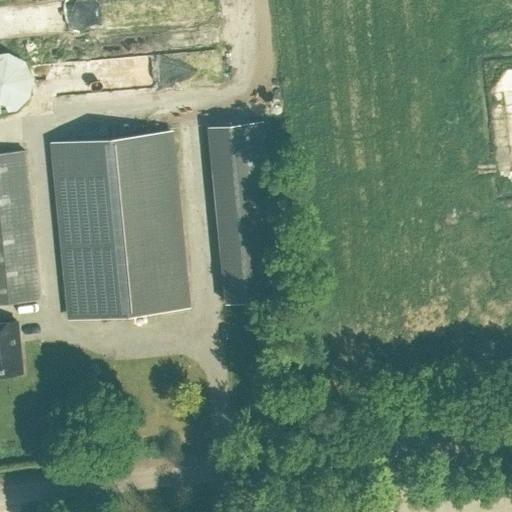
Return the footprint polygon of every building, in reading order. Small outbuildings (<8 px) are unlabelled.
[(142,26),(208,22),(206,0),(121,0),(86,2),(88,32),(109,31),(109,26),(142,24),(142,26)] [(509,118),(491,119),(492,141),(510,140),(509,118)] [(280,297),(262,120),(209,126),(227,303),(280,297)] [(55,140),(72,318),(187,307),(170,129),(55,140)] [(0,152),(0,301),(40,298),(25,150),(0,152)] [(0,326),(0,378),(23,376),(17,324),(0,326)]
